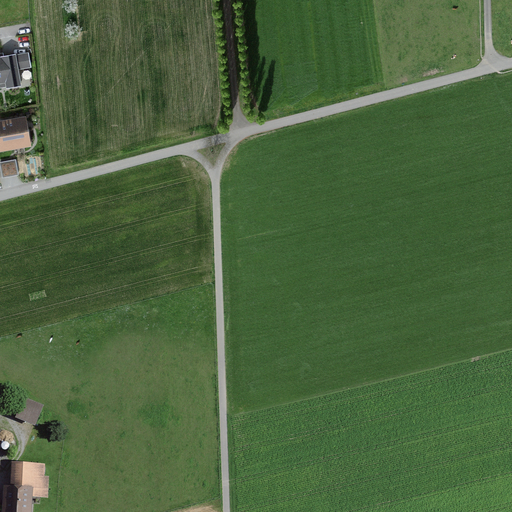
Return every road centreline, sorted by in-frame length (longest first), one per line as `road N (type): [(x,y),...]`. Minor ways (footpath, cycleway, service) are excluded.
road 1 (unclassified): [(223,511),(215,179)]
road 2 (residential): [(234,134),(489,67)]
road 3 (residential): [(0,195),(181,148)]
